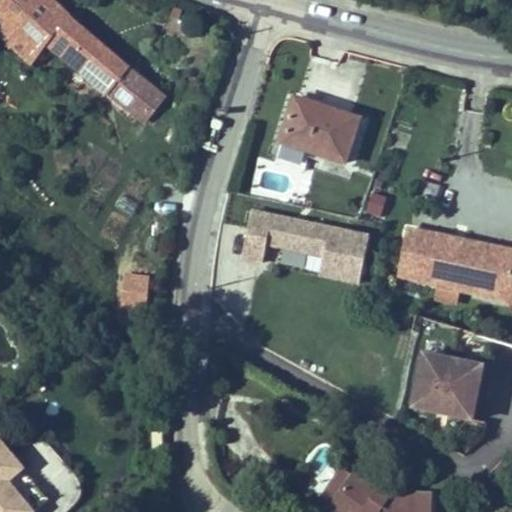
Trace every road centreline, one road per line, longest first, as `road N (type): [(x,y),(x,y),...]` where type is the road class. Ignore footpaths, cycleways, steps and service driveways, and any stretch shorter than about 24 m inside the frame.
road 1 (residential): [(186,318),(455,462),(483,457),(503,432),(511,397)]
road 2 (residential): [(263,3),(195,243),(186,318)]
road 3 (tertiary): [(511,58),(263,3)]
road 4 (residential): [(186,318),(197,507)]
